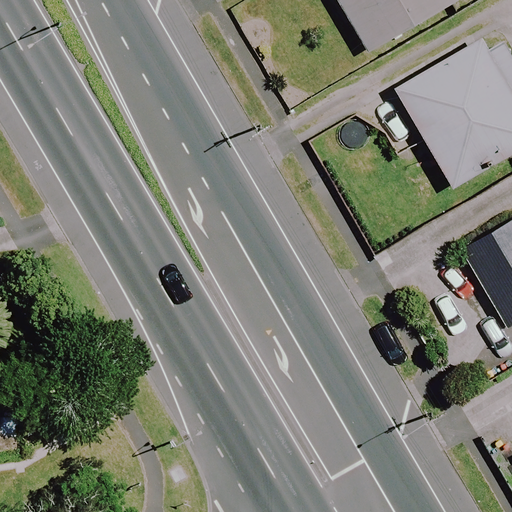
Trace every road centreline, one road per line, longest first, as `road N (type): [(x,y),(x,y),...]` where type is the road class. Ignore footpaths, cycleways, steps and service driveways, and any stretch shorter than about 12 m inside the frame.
road 1 (trunk): [(112,0),(410,511)]
road 2 (trunk): [(296,511),(0,7)]
